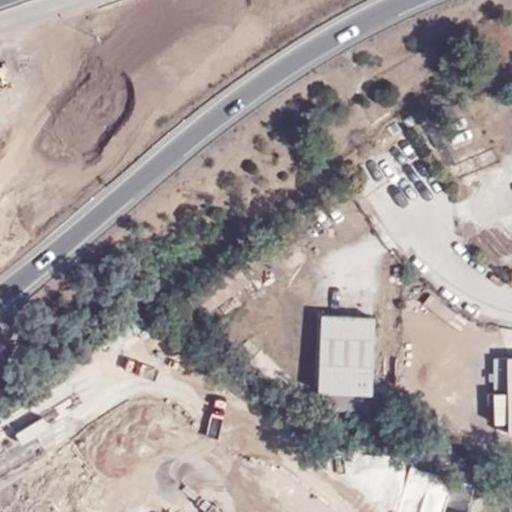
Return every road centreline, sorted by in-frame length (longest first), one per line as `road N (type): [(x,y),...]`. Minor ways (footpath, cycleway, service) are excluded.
road 1 (motorway): [(0,289),(258,83),(347,22),(398,0)]
road 2 (residential): [(511,306),(465,275),(409,204)]
